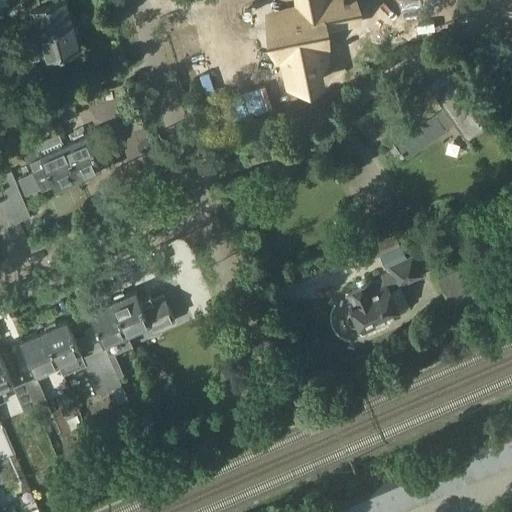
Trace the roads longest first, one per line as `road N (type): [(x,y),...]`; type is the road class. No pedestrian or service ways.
road 1 (residential): [(282,404),(199,203)]
road 2 (residential): [(199,203),(0,287)]
road 3 (residential): [(199,203),(140,0)]
